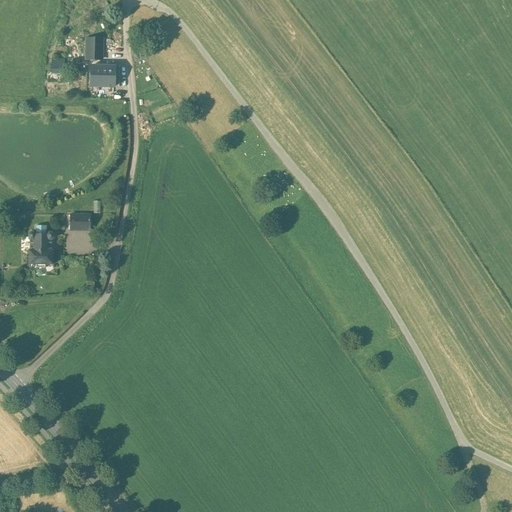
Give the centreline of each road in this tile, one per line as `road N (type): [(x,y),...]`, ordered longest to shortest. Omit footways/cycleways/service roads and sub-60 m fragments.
road 1 (track): [(15,382),(106,295),(131,217),(139,124),(127,0)]
road 2 (secondary): [(0,366),(121,511)]
